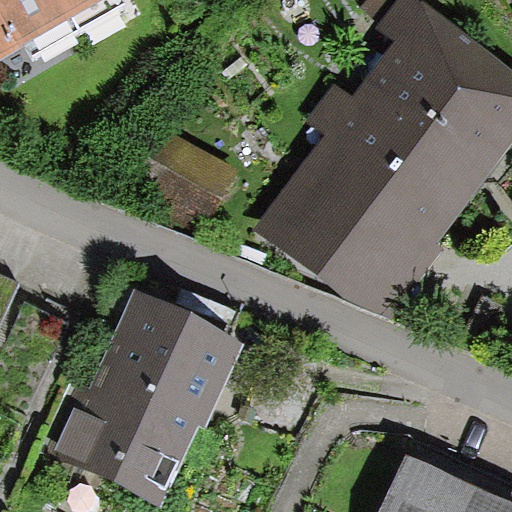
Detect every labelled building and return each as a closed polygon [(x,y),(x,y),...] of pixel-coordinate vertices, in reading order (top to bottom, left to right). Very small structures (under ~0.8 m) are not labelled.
[(0,0),(0,55),(95,0),(0,0)] [(511,93),(423,26),(267,232),(377,315),(511,137),(511,93)] [(218,231),(246,166),(169,134),(142,199),(218,231)] [(241,343),(136,295),(93,388),(79,381),(46,452),(161,505),(201,419),(205,420),(241,343)] [(511,511),(511,502),(410,456),(384,511),(511,511)]
